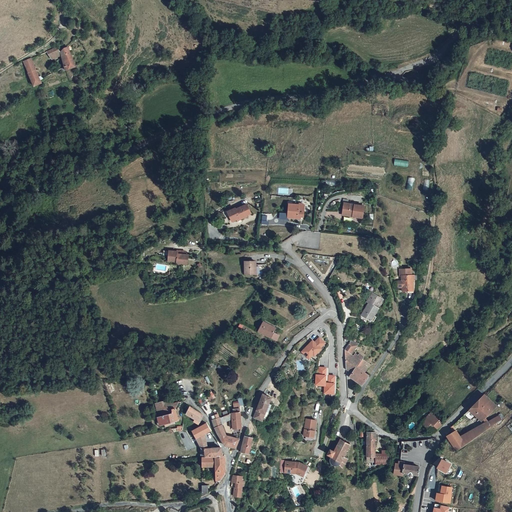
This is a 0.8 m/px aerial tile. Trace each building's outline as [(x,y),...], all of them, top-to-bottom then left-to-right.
[(58,49),(53,40),(43,44),(48,54),(58,49)] [(60,44),(58,49),(63,62),(73,57),(65,41),(60,44)] [(40,73),(29,50),(28,49),(20,53),(33,79),(41,76),(40,73)] [(232,204),(224,207),(228,217),(233,216),(235,215),(236,216),(243,213),(243,212),(247,210),(244,201),(232,205),(232,204)] [(291,201),(286,201),(285,203),(286,203),(285,212),(286,212),(286,216),(298,217),(298,213),(300,213),(301,204),(300,203),(297,202),(295,204),(290,203),(291,201)] [(361,206),(345,204),(345,206),(340,205),(339,215),(347,216),(348,214),(350,214),(349,216),(359,218),(361,206)] [(174,248),(165,247),(164,258),(173,259),(173,260),(184,261),(185,253),(185,251),(184,251),(174,250),(174,248)] [(243,271),(253,270),(253,257),(242,257),(243,271)] [(401,288),(412,288),(411,272),(410,272),(409,266),(398,266),(398,272),(400,272),(401,288)] [(356,311),(367,317),(374,304),(373,303),(378,295),(366,288),(361,297),(363,299),(356,311)] [(271,338),(277,341),(280,336),(274,333),(275,329),(267,326),(268,325),(263,322),(258,332),(271,338)] [(311,342),(302,351),(309,358),(313,354),(315,355),(321,348),(320,347),(325,342),(319,336),(315,341),(314,341),(312,343),(311,342)] [(356,339),(348,337),(343,345),(345,364),(351,369),(349,372),(361,380),(365,373),(367,370),(363,366),(368,359),(360,354),(362,352),(357,348),(354,352),(349,349),(356,339)] [(286,358),(283,363),(289,367),(292,362),(286,358)] [(326,383),(327,368),(320,368),(320,375),(317,375),(316,385),(325,386),(324,393),(329,393),(334,394),(335,376),(329,376),(328,383),(326,383)] [(208,395),(211,400),(216,397),(213,392),(208,395)] [(489,432),(502,423),(494,411),(498,407),(486,394),(470,410),(476,415),(481,420),(484,419),(485,422),(483,423),(489,432)] [(263,395),(254,415),(253,417),(261,421),(262,418),(269,404),(272,398),(263,395)] [(175,410),(178,403),(170,405),(169,401),(156,404),(160,417),(161,416),(176,412),(175,410)] [(272,405),(269,404),(262,418),(266,419),(272,405)] [(431,412),(425,406),(417,415),(423,420),(431,412)] [(202,414),(189,408),(185,415),(193,420),(192,422),(197,424),(198,422),(199,422),(199,420),(202,414)] [(230,412),(231,419),(231,429),(240,429),(240,427),(240,415),(239,411),(237,411),(237,408),(232,408),(232,411),(230,412)] [(476,415),(470,410),(465,415),(470,420),(476,415)] [(217,415),(220,421),(231,419),(230,412),(226,411),(217,415)] [(431,412),(423,420),(429,426),(430,425),(427,422),(435,414),(432,411),(431,412)] [(163,424),(178,420),(177,417),(176,412),(161,416),(163,424)] [(435,432),(444,423),(435,414),(427,422),(430,425),(429,426),(435,432)] [(217,415),(210,419),(224,446),(231,447),(234,447),(237,437),(226,436),(220,421),(217,415)] [(316,420),(306,418),(303,435),(309,436),(313,437),(314,430),(312,430),(313,426),(315,426),(316,420)] [(205,422),(197,426),(196,426),(190,429),(192,434),(197,442),(200,447),(202,447),(203,455),(220,454),(220,446),(219,446),(205,447),(203,432),(206,431),(209,436),(212,434),(205,422)] [(483,423),(472,431),(478,439),(489,432),(483,423)] [(317,431),(314,430),(313,437),(309,436),(309,439),(316,440),(317,431)] [(450,435),(456,444),(458,447),(460,451),(478,439),(472,431),(464,436),(459,430),(450,435)] [(374,464),(375,454),(375,442),(378,442),(378,438),(378,435),(376,435),(376,433),(368,432),(367,462),(370,462),(370,465),(374,465),(374,464)] [(253,439),(246,436),(243,445),(241,452),(249,455),(253,439)] [(340,466),(341,467),(347,458),(343,456),(350,444),(347,443),(340,439),(334,451),(330,448),(327,454),(331,456),(330,458),(329,460),(330,462),(330,463),(331,465),(332,466),(333,466),(335,467),(336,467),(338,467),(339,467),(340,466)] [(216,482),(220,483),(223,473),(223,454),(220,454),(203,455),(199,455),(199,466),(214,465),(216,482)] [(375,454),(374,464),(386,464),(387,455),(375,454)] [(448,473),(454,463),(445,458),(439,467),(448,473)] [(299,463),(286,462),(285,473),(297,474),(303,477),(307,466),(299,463)] [(402,462),(398,462),(398,464),(395,464),(394,474),(403,476),(404,473),(409,474),(409,476),(413,476),(414,474),(419,475),(420,467),(410,465),(404,465),(402,465),(402,462)] [(240,477),(233,476),(232,482),(230,488),(234,488),(242,490),(245,477),(240,476),(240,477)] [(452,496),(451,496),(452,488),(443,486),(441,494),(439,493),(439,496),(437,496),(436,500),(450,503),(452,496)] [(233,496),(241,497),(242,490),(234,488),(233,496)]
